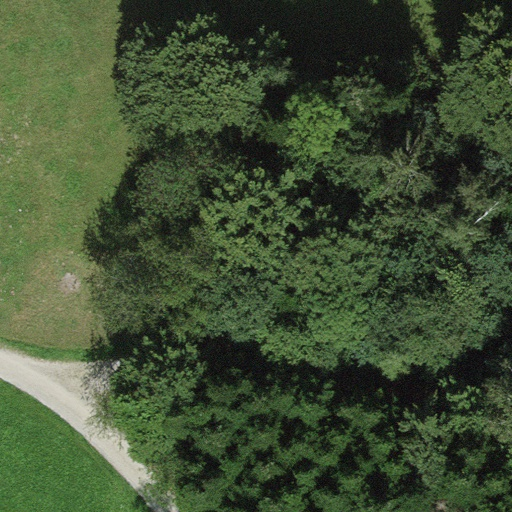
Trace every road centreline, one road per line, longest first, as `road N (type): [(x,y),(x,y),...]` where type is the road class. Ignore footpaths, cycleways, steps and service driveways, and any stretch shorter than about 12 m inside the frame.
road 1 (track): [(511,347),(42,375),(66,511)]
road 2 (track): [(175,511),(42,375),(0,359)]
